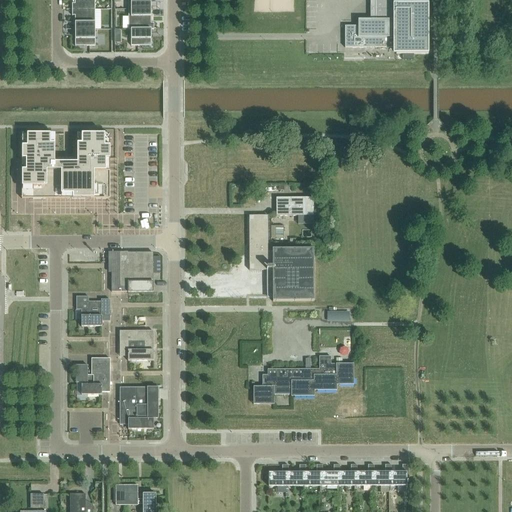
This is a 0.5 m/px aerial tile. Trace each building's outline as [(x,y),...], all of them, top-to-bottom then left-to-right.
[(74,0),(74,4),(71,4),(71,10),(95,10),(94,0),(74,0)] [(127,0),(128,10),(150,10),(150,0),(127,0)] [(358,27),(344,27),(344,48),(396,48),(396,55),(428,55),(428,4),(421,4),(421,0),(369,0),(370,20),(358,20),(358,27)] [(95,10),(71,10),(71,17),(74,17),(74,30),(95,30),(95,10)] [(128,30),(130,30),(151,30),(153,30),(153,24),(151,24),(150,10),(128,10),(128,30)] [(95,30),(74,30),(74,47),(95,47),(95,30)] [(151,46),(151,30),(130,30),(130,47),(151,46)] [(54,135),(21,135),(21,199),(69,199),(109,199),(109,177),(109,135),(77,135),(77,159),(54,159),(54,135)] [(151,196),(147,205),(155,209),(159,199),(151,196)] [(313,216),(313,208),(313,207),(312,207),(312,198),(276,199),(276,217),(313,216)] [(10,207),(5,210),(14,224),(19,221),(10,207)] [(312,301),(312,253),(312,251),(313,251),(313,250),(272,250),(272,251),(273,251),(273,252),(267,252),(267,217),(267,216),(249,216),(249,217),(250,217),(250,270),(249,270),(249,271),(266,271),(266,289),(264,289),(264,295),(264,299),(266,299),(273,299),(273,301),(272,301),(272,302),(314,302),(314,301),(312,301)] [(153,293),(153,254),(153,253),(111,254),(111,292),(127,292),(127,293),(153,293)] [(81,317),(81,328),(101,327),(101,322),(110,322),(110,301),(101,301),(101,302),(89,302),(88,298),(76,298),(76,311),(81,310),(81,317)] [(327,322),(349,322),(349,312),(327,312),(327,322)] [(129,362),(153,362),(153,332),(119,332),(120,357),(128,357),(128,362),(129,362)] [(353,386),(353,365),(330,365),(330,357),(319,357),(319,370),(267,370),(267,376),(262,376),(262,387),(253,388),(253,405),(272,405),(274,405),(274,395),(291,395),(291,397),(293,397),(314,397),(314,391),(336,391),(336,386),(353,386)] [(110,393),(110,374),(110,359),(91,360),(91,376),(87,376),(87,366),(76,366),(76,384),(81,384),(81,396),(101,396),(101,393),(110,393)] [(158,418),(158,400),(158,389),(158,388),(120,388),(120,425),(128,425),(128,430),(129,430),(153,430),(153,418),(158,418)] [(391,473),(388,473),(388,487),(397,487),(406,487),(406,478),(408,478),(408,465),(402,465),(402,473),(391,473)] [(281,473),(268,473),(268,487),(277,487),(285,487),(286,473),(288,473),(288,466),(281,466),(281,473)] [(303,473),(305,473),(305,466),(299,466),(299,473),(288,473),(286,473),(285,487),(303,487),(303,473)] [(320,473),(322,473),(322,466),(316,466),(316,473),(305,473),(303,473),(303,487),(320,487),(320,473)] [(337,473),(339,473),(339,466),(333,466),(333,473),(322,473),(320,473),(320,487),(337,487),(337,473)] [(354,473),(356,473),(356,466),(350,466),(350,473),(339,473),(337,473),(337,487),(354,487),(354,473)] [(371,473),(374,473),(374,466),(367,466),(367,473),(356,473),(354,473),(354,487),(371,487),(371,473)] [(388,473),(391,473),(391,466),(384,466),(384,473),(374,473),(371,473),(371,487),(388,487),(388,473)] [(138,505),(137,500),(137,486),(116,486),(116,505),(138,505)] [(137,500),(138,505),(143,505),(143,511),(155,511),(156,494),(143,495),(143,500),(137,500)] [(43,511),(43,495),(30,495),(30,509),(28,509),(26,511),(43,511)] [(85,497),(70,497),(69,511),(92,511),(92,508),(85,508),(85,497)]
